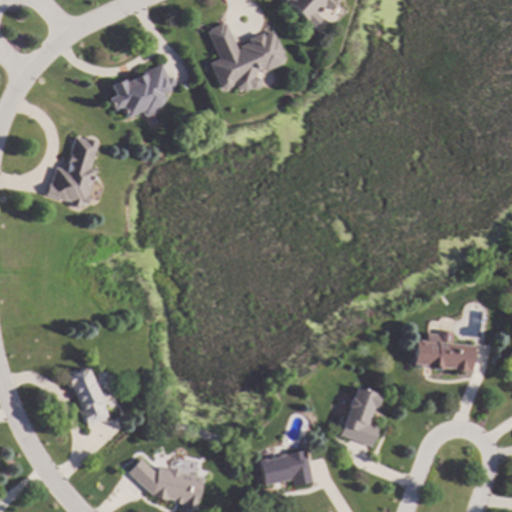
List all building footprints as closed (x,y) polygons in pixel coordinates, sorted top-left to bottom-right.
[(331,0),(333,2),(324,11),(319,6),(311,13),(317,19),(308,28),(280,0),(331,0)] [(233,46),(269,31),(281,58),(279,63),(263,70),(259,69),(252,72),(251,76),(256,78),(257,83),(257,86),(251,89),(248,88),(242,90),(233,88),(232,84),(221,89),(216,87),(205,63),(215,59),(203,32),(223,23),(233,46)] [(166,91),(158,93),(160,99),(156,106),(141,112),(140,109),(123,116),(119,106),(109,110),(104,98),(111,95),(107,84),(158,64),(166,91)] [(95,143),(87,168),(93,170),(84,202),(79,201),(77,207),(66,204),(67,202),(43,195),(50,167),(61,170),(71,136),(95,143)] [(450,332),(448,344),(471,346),(469,371),(411,366),(413,341),(422,342),(423,333),(434,334),(434,330),(450,332)] [(90,379),(95,377),(102,395),(97,398),(105,417),(84,426),(62,374),(73,369),(74,372),(85,367),(90,379)] [(378,395),(367,424),(376,427),(369,447),(336,435),(353,386),(378,395)] [(309,482),(290,486),(289,479),(259,486),(253,460),(302,449),(309,482)] [(149,471),(153,473),(156,467),(186,477),(195,478),(199,478),(193,511),(178,511),(179,502),(145,494),(143,492),(146,489),(126,471),(136,460),(149,471)]
